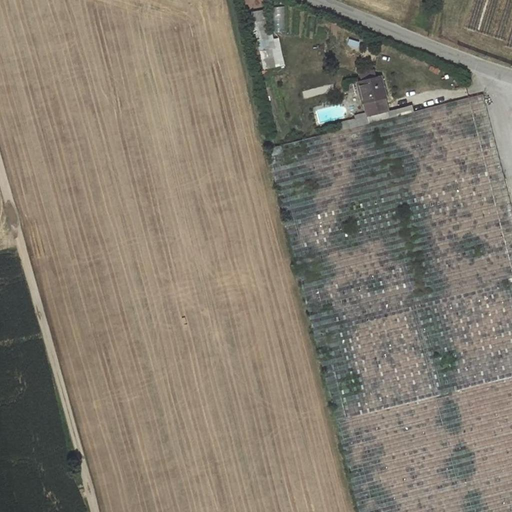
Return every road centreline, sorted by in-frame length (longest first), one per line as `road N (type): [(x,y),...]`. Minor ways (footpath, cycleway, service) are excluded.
road 1 (track): [(92,511),(0,171)]
road 2 (unclassified): [(511,76),(313,0)]
road 3 (track): [(511,186),(482,66)]
